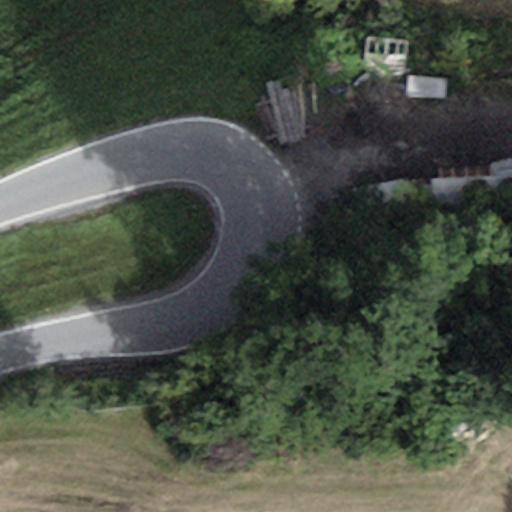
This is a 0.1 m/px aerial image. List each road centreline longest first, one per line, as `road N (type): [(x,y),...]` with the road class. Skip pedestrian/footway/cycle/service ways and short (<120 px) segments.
road 1 (tertiary): [(0,354),(184,318),(214,304),(247,261),(259,209),(250,180),(201,155),(111,167),(0,206)]
road 2 (track): [(259,209),(511,144)]
